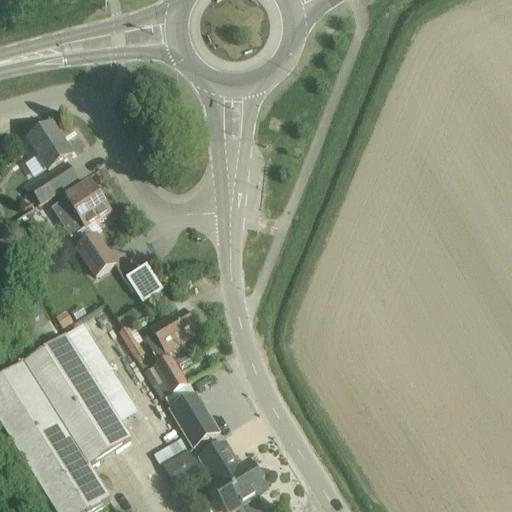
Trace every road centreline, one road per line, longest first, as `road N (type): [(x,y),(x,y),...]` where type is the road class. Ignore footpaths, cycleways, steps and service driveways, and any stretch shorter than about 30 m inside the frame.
road 1 (tertiary): [(231,215),(230,280),(256,382),(336,511)]
road 2 (unclassified): [(0,111),(78,99),(111,133),(142,203),(177,219),(231,215)]
road 3 (primary): [(179,8),(0,56)]
road 4 (primary): [(0,74),(180,53)]
